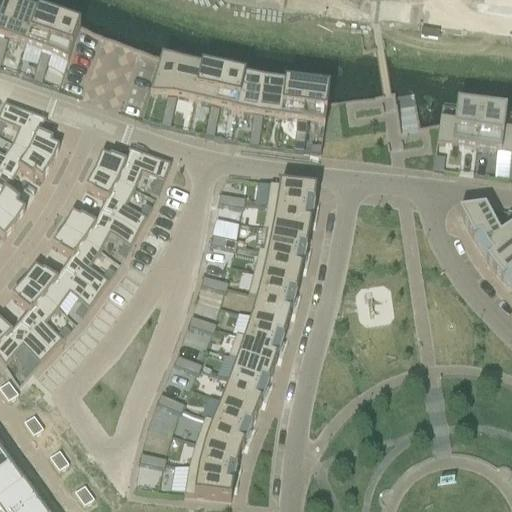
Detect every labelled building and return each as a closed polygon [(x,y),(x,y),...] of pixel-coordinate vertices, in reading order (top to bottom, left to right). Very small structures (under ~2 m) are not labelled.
[(0,6),(0,45),(3,47),(15,12),(0,6)] [(15,12),(3,47),(25,55),(37,20),(15,12)] [(37,20),(25,55),(45,62),(58,27),(37,20)] [(58,27),(45,62),(66,69),(79,34),(58,27)] [(40,62),(36,74),(45,78),(49,65),(40,62)] [(151,94),(149,99),(150,99),(171,106),(181,70),(160,64),(160,66),(156,77),(153,86),(151,94)] [(181,70),(171,106),(193,111),(201,75),(181,70)] [(36,74),(31,87),(41,90),(45,78),(36,74)] [(201,75),(193,111),(214,115),(222,79),(201,75)] [(222,79),(214,115),(235,120),(243,84),(222,79)] [(243,84),(235,120),(257,125),(264,88),(243,84)] [(264,88),(257,125),(279,128),(284,91),(264,88)] [(284,91),(279,128),(301,131),(306,94),(284,91)] [(306,94),(301,131),(322,134),(323,134),(328,97),(306,94)] [(166,106),(163,119),(172,121),(176,109),(166,106)] [(0,116),(0,136),(3,129),(18,135),(11,150),(51,170),(58,153),(50,149),(52,145),(38,139),(45,124),(3,109),(0,116)] [(439,125),(435,150),(475,155),(480,116),(455,113),(453,127),(439,125)] [(209,116),(206,129),(216,131),(219,118),(209,116)] [(480,116),(475,155),(511,160),(511,134),(503,133),(505,119),(480,116)] [(163,119),(159,131),(169,134),(172,121),(163,119)] [(252,125),(250,137),(260,139),(262,126),(252,125)] [(206,129),(203,142),(213,144),(216,131),(206,129)] [(296,131),(294,143),(304,145),(306,132),(296,131)] [(250,137),(247,150),(257,152),(260,139),(250,137)] [(294,143),(292,157),(302,158),(304,145),(294,143)] [(0,181),(12,188),(19,178),(31,185),(34,182),(41,186),(51,170),(11,150),(3,163),(0,161),(0,181)] [(100,160),(93,177),(134,196),(141,179),(155,184),(151,195),(158,198),(163,187),(169,170),(128,154),(123,167),(109,162),(108,163),(100,160)] [(434,162),(432,175),(442,177),(444,164),(434,162)] [(93,177),(85,194),(92,198),(91,200),(104,207),(98,218),(137,239),(145,224),(151,214),(144,210),(138,220),(125,213),(134,196),(93,177)] [(0,221),(14,231),(24,215),(16,210),(18,207),(6,199),(12,188),(0,181),(0,221)] [(269,190),(265,213),(311,220),(313,210),(314,207),(315,196),(269,190)] [(219,200),(217,210),(230,212),(231,202),(219,200)] [(231,202),(230,212),(243,214),(244,204),(231,202)] [(265,213),(262,234),(308,243),(309,233),(310,230),(309,230),(311,220),(265,213)] [(484,214),(457,217),(472,245),(478,256),(498,243),(499,241),(484,214)] [(71,219),(62,235),(99,259),(109,242),(122,250),(116,260),(123,264),(129,254),(137,239),(98,218),(92,228),(79,221),(79,223),(71,219)] [(0,244),(2,246),(14,231),(0,221),(0,244)] [(258,255),(257,256),(303,266),(305,256),(306,253),(308,243),(262,234),(262,235),(266,236),(262,256),(258,255)] [(498,243),(478,256),(485,265),(492,276),(511,260),(511,235),(511,234),(499,241),(498,243)] [(62,235),(51,250),(59,256),(58,257),(69,266),(62,276),(98,301),(107,288),(114,278),(108,273),(101,283),(88,274),(99,259),(62,235)] [(212,241),(210,251),(222,254),(224,244),(212,241)] [(224,244),(222,254),(235,257),(237,247),(224,244)] [(257,256),(253,278),(298,289),(300,278),(301,276),(303,266),(257,256)] [(511,260),(492,276),(501,286),(509,295),(511,291),(511,260)] [(34,273),(23,288),(57,316),(69,301),(81,310),(74,320),(81,325),(88,315),(98,301),(62,276),(54,286),(42,277),(41,278),(34,273)] [(253,278),(247,299),(292,311),(295,301),(296,299),(298,289),(253,278)] [(202,282),(200,292),(212,295),(215,286),(202,282)] [(215,286),(212,295),(225,299),(227,289),(215,286)] [(23,288),(11,301),(17,307),(16,309),(27,319),(18,328),(50,358),(62,346),(70,338),(64,332),(56,341),(44,330),(57,316),(23,288)] [(247,299),(247,300),(256,303),(251,323),(286,334),(289,324),(290,321),(289,321),(292,311),(247,299)] [(190,322),(187,332),(200,336),(203,326),(190,322)] [(235,341),(235,342),(279,356),(282,346),(283,344),(286,334),(251,323),(244,344),(235,341)] [(203,326),(200,336),(212,340),(215,330),(203,326)] [(0,367),(4,372),(4,373),(21,354),(32,365),(16,382),(22,388),(38,371),(50,358),(18,328),(9,337),(0,328),(0,367)] [(235,342),(228,363),(272,378),(275,368),(276,366),(279,356),(235,342)] [(176,362),(173,371),(185,376),(189,366),(176,362)] [(228,363),(228,364),(237,367),(230,387),(263,400),(267,390),(268,388),(272,378),(228,363)] [(189,366),(185,376),(197,380),(201,371),(189,366)] [(230,387),(221,408),(255,422),(259,412),(260,410),(263,400),(230,387)] [(8,388),(0,393),(0,398),(2,402),(12,395),(8,388)] [(12,395),(2,402),(7,408),(17,401),(12,395)] [(160,400),(156,409),(168,415),(172,405),(160,400)] [(172,405),(168,415),(180,420),(184,410),(172,405)] [(204,424),(204,425),(246,443),(250,434),(251,432),(255,422),(221,408),(213,427),(204,424)] [(33,423),(23,430),(28,437),(37,430),(33,423)] [(204,425),(194,449),(239,463),(242,455),(243,451),(246,443),(204,425)] [(37,430),(28,437),(32,443),(42,436),(37,430)] [(194,449),(188,475),(233,484),(235,476),(237,472),(239,463),(194,449)] [(5,453),(0,456),(0,483),(17,471),(5,455),(6,454),(5,453)] [(58,458),(48,465),(53,472),(63,465),(58,458)] [(140,459),(138,469),(151,472),(153,462),(140,459)] [(153,462),(151,472),(163,475),(166,465),(153,462)] [(63,465),(53,472),(58,478),(68,471),(63,465)] [(17,471),(0,483),(0,510),(31,488),(30,487),(29,488),(17,471)] [(188,475),(183,502),(230,507),(231,497),(232,493),(233,484),(188,475)] [(31,488),(0,510),(0,511),(34,511),(43,506),(31,488)] [(83,493),(74,500),(78,507),(88,499),(83,493)] [(88,499),(78,507),(82,511),(84,511),(93,506),(88,499)]
